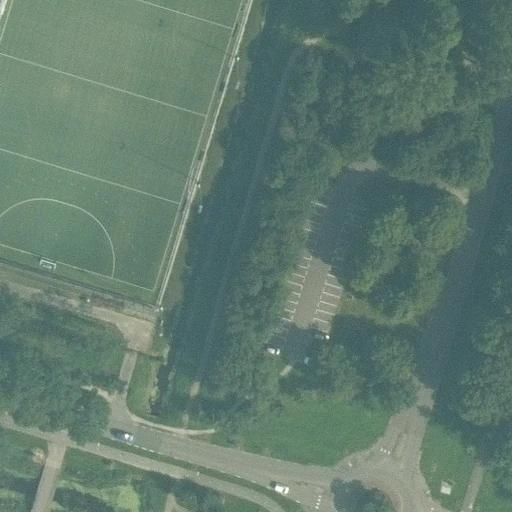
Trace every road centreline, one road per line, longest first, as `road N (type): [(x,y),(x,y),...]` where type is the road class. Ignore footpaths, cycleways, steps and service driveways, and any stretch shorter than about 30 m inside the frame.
road 1 (unknown): [(353,0),(291,55),(181,449)]
road 2 (unclassified): [(427,371),(511,95)]
road 3 (tertiary): [(0,395),(181,449)]
road 4 (tertiary): [(181,449),(338,510)]
road 5 (tertiary): [(345,486),(181,449)]
road 6 (unknown): [(53,462),(146,476),(183,511)]
